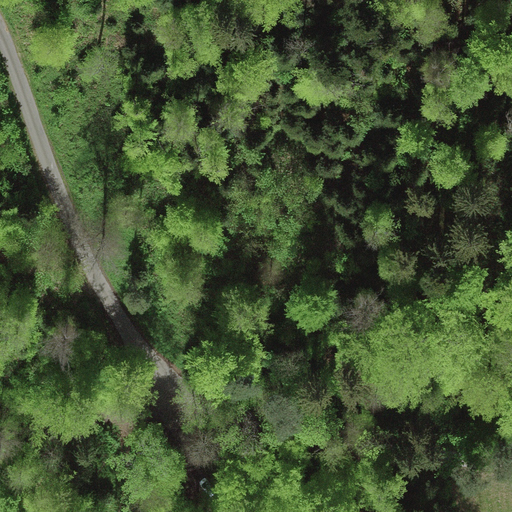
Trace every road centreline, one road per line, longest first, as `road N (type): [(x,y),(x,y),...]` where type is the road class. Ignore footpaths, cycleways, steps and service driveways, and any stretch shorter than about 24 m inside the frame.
road 1 (unclassified): [(511,464),(396,450),(204,409),(178,390),(135,349),(99,285),(0,37)]
road 2 (track): [(178,390),(129,418),(0,402)]
